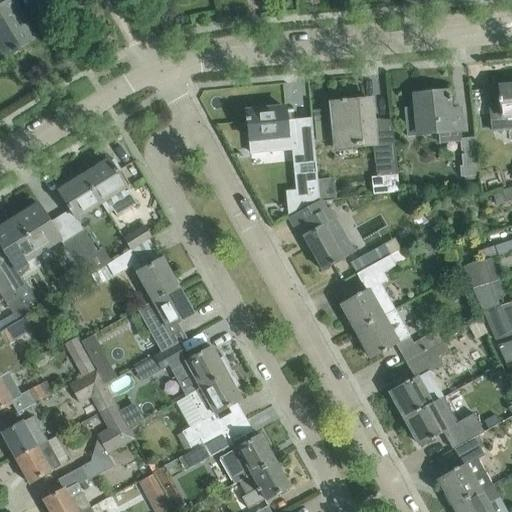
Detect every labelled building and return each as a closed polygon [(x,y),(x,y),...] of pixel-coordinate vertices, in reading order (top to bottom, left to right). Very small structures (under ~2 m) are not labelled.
[(13,0),(0,0),(0,28),(15,54),(19,52),(17,49),(34,39),(16,9),(18,8),(13,0)] [(490,106),(492,126),(492,131),(511,129),(511,85),(499,87),(500,99),(498,99),(499,103),(501,103),(501,106),(491,107),(491,106),(490,106)] [(418,95),(420,108),(405,110),(408,136),(438,133),(440,144),(460,142),(463,167),(460,167),(461,178),(478,176),(474,138),(463,139),(460,109),(450,110),(449,101),(451,101),(451,97),(449,97),(448,92),(418,95)] [(333,103),(335,123),(337,147),(363,144),(363,146),(374,145),(378,177),(371,177),(373,195),(400,193),(392,121),(372,123),(370,100),(345,102),(345,100),(341,100),(341,102),(333,103)] [(248,119),(245,119),(246,122),(248,122),(250,140),(248,140),(250,154),(284,150),(297,149),(297,141),(295,121),(286,122),(285,108),(247,112),(248,119)] [(109,160),(84,176),(101,203),(102,203),(108,214),(113,211),(117,217),(137,205),(128,190),(125,192),(123,189),(127,188),(118,173),(119,172),(116,169),(115,169),(109,160)] [(84,176),(58,192),(67,206),(66,207),(69,211),(59,217),(94,273),(111,262),(102,249),(97,252),(84,230),(82,231),(75,219),(101,203),(84,176)] [(320,201),(317,176),(300,177),(303,210),(306,208),(320,201)] [(511,200),(511,187),(493,194),(496,206),(511,200)] [(327,210),(322,201),(320,201),(306,208),(303,210),(288,218),(289,219),(299,213),(311,233),(304,237),(322,271),(343,259),(342,258),(354,251),(330,208),(327,210)] [(38,205),(16,219),(38,254),(61,240),(85,279),(90,276),(94,273),(59,217),(50,223),(49,222),(38,205)] [(507,227),(503,216),(495,219),(498,230),(507,227)] [(16,219),(0,228),(0,245),(4,251),(0,253),(0,267),(0,268),(24,306),(28,313),(39,306),(34,299),(26,286),(27,285),(22,277),(30,267),(27,261),(38,254),(16,219)] [(145,227),(124,240),(131,250),(151,238),(145,227)] [(511,240),(478,252),(481,261),(490,259),(511,251),(511,240)] [(390,256),(384,245),(361,258),(366,269),(390,256)] [(94,273),(90,276),(97,287),(102,285),(113,278),(133,266),(138,263),(130,250),(111,262),(94,273)] [(396,266),(390,256),(366,269),(356,274),(366,292),(342,305),(356,332),(395,310),(381,285),(388,281),(384,273),(396,266)] [(163,259),(145,269),(137,274),(152,301),(178,287),(163,259)] [(481,261),(463,268),(472,288),(497,280),(490,259),(481,261)] [(0,268),(0,267),(0,293),(6,304),(17,322),(29,314),(28,313),(24,306),(0,268)] [(499,306),(489,284),(485,285),(473,290),(482,311),(499,306)] [(194,314),(178,287),(152,301),(168,329),(194,314)] [(499,307),(499,306),(482,311),(495,341),(511,335),(511,333),(500,307),(499,307)] [(356,332),(371,358),(398,343),(383,317),(356,332)] [(0,377),(8,373),(20,366),(15,357),(8,345),(14,342),(11,337),(29,326),(24,318),(18,322),(0,331),(0,377)] [(93,336),(80,343),(95,368),(107,361),(93,336)] [(426,350),(420,339),(401,350),(407,361),(442,341),(426,350)] [(448,352),(442,341),(407,361),(417,378),(390,393),(405,419),(444,397),(430,372),(443,365),(438,357),(448,352)] [(511,341),(498,346),(506,363),(511,361),(511,341)] [(155,357),(138,367),(145,380),(162,371),(185,358),(177,345),(161,353),(155,357)] [(195,357),(171,371),(186,397),(188,396),(200,389),(227,374),(231,372),(223,357),(219,359),(213,348),(195,357)] [(70,386),(80,405),(91,399),(99,413),(115,404),(116,404),(98,371),(83,379),(70,386)] [(202,421),(182,432),(192,451),(203,445),(226,432),(216,414),(242,400),(235,389),(240,387),(231,372),(227,374),(200,389),(188,396),(202,421)] [(21,395),(8,373),(0,377),(0,410),(13,403),(18,413),(47,397),(53,394),(46,381),(21,395)] [(444,397),(405,419),(420,445),(446,431),(456,448),(474,438),(464,420),(458,423),(444,397)] [(135,439),(115,404),(99,413),(108,430),(97,436),(107,454),(135,439)] [(495,415),(484,421),(488,428),(499,422),(495,415)] [(48,441),(34,416),(2,434),(15,459),(48,441)] [(226,432),(203,445),(210,458),(222,451),(233,445),(226,432)] [(232,451),(219,459),(234,485),(239,482),(247,478),(247,477),(275,461),(261,435),(243,445),(232,451)] [(484,456),(474,438),(456,448),(466,465),(458,470),(457,468),(453,470),(454,472),(439,480),(454,507),(493,485),(478,459),(484,456)] [(15,459),(29,484),(61,466),(48,441),(15,459)] [(108,467),(103,457),(63,478),(69,490),(66,491),(65,489),(43,501),(49,511),(82,511),(90,508),(78,485),(100,474),(99,472),(108,467)] [(247,478),(239,482),(246,495),(242,498),(248,509),(265,500),(266,501),(273,497),(290,488),(275,461),(247,477),(247,478)] [(151,475),(139,482),(156,511),(164,511),(170,509),(151,475)] [(500,498),(493,485),(454,506),(454,507),(456,511),(491,511),(488,505),(500,498)] [(176,511),(182,511),(186,510),(181,502),(173,506),(176,511)]
